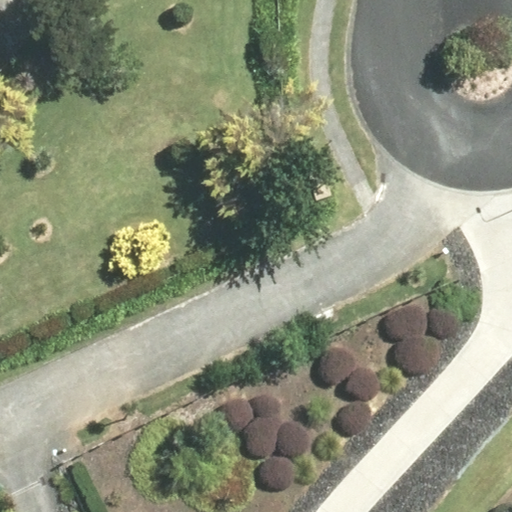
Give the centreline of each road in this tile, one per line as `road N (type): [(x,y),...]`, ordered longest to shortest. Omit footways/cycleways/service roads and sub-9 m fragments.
road 1 (residential): [(451,130),(415,209),(350,260),(0,422)]
road 2 (residential): [(451,130),(428,115),(402,66),(403,38),(423,0)]
